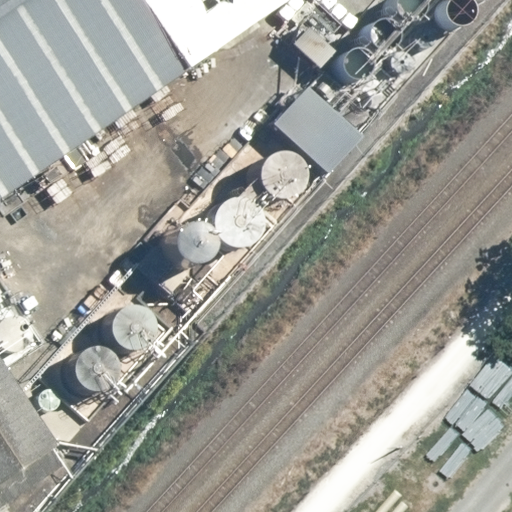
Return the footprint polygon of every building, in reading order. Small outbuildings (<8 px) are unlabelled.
[(127,0),(0,0),(0,224),(193,97),(127,0)] [(360,133),(295,83),(275,107),(282,113),(269,130),(327,175),(360,133)] [(259,206),(261,207),(272,211),(273,211),(275,211),(278,211),(280,211),(282,210),(284,209),(286,208),(288,207),(290,206),(292,205),(293,203),(295,201),(296,200),(297,198),(298,196),(299,194),(299,192),(300,189),(300,187),(300,185),(300,183),(299,180),(299,178),(298,176),(297,174),(296,172),(295,170),(293,169),(292,167),(290,166),(288,164),(287,163),(284,162),(282,161),(280,161),(278,160),(276,160),(274,160),(271,160),(269,161),(267,161),(265,162),(263,163),(261,164),(259,165),(257,167),(256,168),(254,170),(253,172),(252,174),(251,176),(250,178),(250,180),(249,182),(249,184),(249,187),(249,189),(250,191),(250,193),(251,195),(252,197),(253,199),(254,201),(255,203),(257,204),(259,206)] [(217,254),(219,255),(228,257),(230,257),(232,256),(234,256),(237,255),(239,254),(241,253),(243,252),(244,250),(246,249),(248,247),(249,245),(250,243),(251,241),(252,239),(253,237),(253,235),(254,232),(254,230),(253,228),(253,226),(253,223),(252,221),(251,219),(250,217),(249,215),(247,213),(246,212),(244,210),(242,209),(240,208),(238,207),(236,206),(234,205),(231,205),(229,204),(227,204),(225,204),(222,205),(220,205),(218,206),(216,207),(214,208),(212,209),(210,211),(209,212),(207,214),(206,216),(204,218),(203,220),(203,222),(202,224),(201,226),(201,229),(201,231),(201,233),(202,235),(202,238),(203,240),(204,242),(205,244),(206,246),(207,248),(209,249),(211,251),(213,252),(214,253),(217,254)] [(160,245),(138,270),(171,299),(193,274),(160,245)] [(116,356),(118,357),(126,358),(127,358),(129,358),(131,358),(133,357),(135,356),(137,355),(139,354),(140,353),(142,352),(143,350),(145,349),(146,347),(147,345),(148,343),(149,341),(149,339),(150,337),(150,335),(150,333),(150,331),(149,329),(149,327),(148,325),(147,323),(146,321),(145,319),(144,318),(142,316),(140,315),(139,314),(137,312),(135,311),(133,311),(131,310),(129,310),(127,310),(125,310),(122,310),(120,310),(118,311),(116,311),(114,312),(113,313),(111,315),(109,316),(108,318),(106,319),(105,321),(104,323),(103,325),(103,327),(102,329),(102,331),(101,333),(101,335),(102,337),(102,339),(103,341),(103,343),(104,345),(105,347),(106,349),(108,350),(109,352),(111,353),(113,354),(114,355),(116,356)] [(74,396),(76,397),(85,399),(86,399),(88,399),(90,398),(92,398),(94,397),(96,397),(98,396),(100,394),(101,393),(103,392),(104,390),(106,389),(107,387),(108,385),(109,383),(109,381),(110,379),(110,377),(110,375),(110,373),(110,371),(109,369),(109,367),(108,365),(107,363),(106,361),(104,359),(103,358),(102,356),(100,355),(98,354),(96,353),(94,352),(92,351),(90,351),(88,351),(86,351),(84,351),(82,351),(80,351),(78,352),(76,353),(74,354),(72,355),(71,356),(69,358),(68,359),(66,361),(65,363),(64,364),(63,366),(63,368),(62,371),(62,373),(62,375),(62,377),(62,379),(63,381),(63,383),(64,385),(65,387),(66,388),(68,390),(69,392),(71,393),(72,394),(74,396)] [(0,497),(52,464),(0,382),(0,497)]
